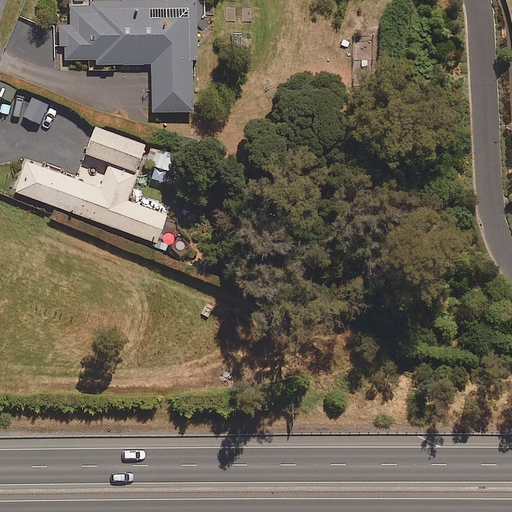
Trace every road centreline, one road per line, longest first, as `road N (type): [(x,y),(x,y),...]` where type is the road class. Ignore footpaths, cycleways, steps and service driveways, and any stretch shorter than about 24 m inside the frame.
road 1 (motorway): [(0,467),(511,464)]
road 2 (residential): [(511,264),(496,241),(472,52),(450,0)]
